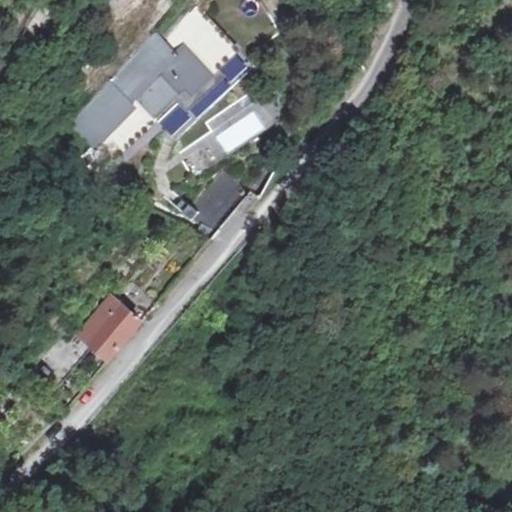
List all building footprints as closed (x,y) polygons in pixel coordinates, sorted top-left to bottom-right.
[(195,6),(82,126),(110,156),(175,96),(180,101),(187,109),(218,80),(212,73),(197,57),(222,34),(195,6)] [(237,50),(222,34),(197,57),(212,73),(237,50)] [(175,96),(110,156),(114,160),(180,101),(175,96)] [(179,223),(212,239),(252,193),(220,168),(177,222),(179,223)] [(59,382),(91,345),(108,361),(159,302),(131,279),(114,298),(112,296),(75,339),(67,333),(38,365),(59,382)] [(60,408),(71,394),(61,386),(50,401),(60,408)]
